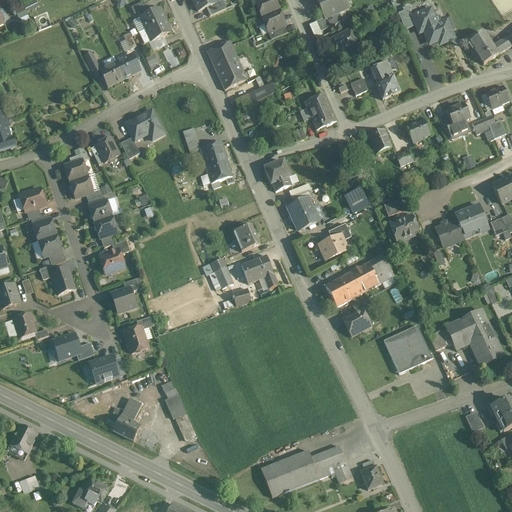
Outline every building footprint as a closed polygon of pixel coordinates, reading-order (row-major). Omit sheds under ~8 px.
[(214,0),(192,0),(198,12),(206,9),(216,4),(214,0)] [(262,0),(255,3),(262,19),(279,12),(274,0),(262,0)] [(344,0),(315,0),(324,19),(315,23),(320,33),(343,22),(340,15),(335,17),(334,15),(348,8),(344,0)] [(223,1),(216,4),(206,9),(210,17),(226,10),(223,1)] [(143,3),(131,9),(134,16),(146,10),(143,3)] [(160,9),(140,19),(145,31),(166,21),(160,9)] [(431,10),(412,18),(419,35),(424,33),(428,43),(437,39),(439,42),(452,36),(453,36),(447,22),(434,27),(432,21),(432,22),(432,21),(435,19),(431,10)] [(279,12),(262,19),(268,35),(284,28),(286,27),(279,12)] [(359,20),(348,25),(351,31),(362,26),(359,20)] [(145,31),(139,34),(144,45),(151,42),(151,44),(160,39),(172,34),(166,21),(145,31)] [(315,23),(308,27),(314,40),(322,37),(320,33),(315,23)] [(284,28),(268,35),(271,41),(287,34),(284,28)] [(351,31),(328,43),(336,58),(358,47),(351,31)] [(493,47),(485,35),(470,44),(483,66),(499,57),(498,56),(511,47),(511,40),(509,37),(493,47)] [(130,36),(124,39),(126,43),(130,51),(136,48),(130,36)] [(151,44),(149,44),(153,53),(164,48),(160,39),(151,44)] [(126,43),(121,45),(125,54),(130,51),(126,43)] [(230,43),(207,54),(216,74),(225,70),(225,72),(240,65),(230,43)] [(133,57),(116,65),(124,81),(141,73),(133,57)] [(401,94),(387,63),(370,70),(376,84),(375,85),(383,102),(401,94)] [(116,65),(99,73),(107,89),(124,81),(116,65)] [(240,65),(225,72),(225,70),(216,74),(225,92),(246,81),(240,65)] [(363,80),(351,85),(356,97),(368,92),(363,80)] [(273,85),(248,97),(251,107),(276,94),(273,85)] [(345,86),(338,89),(340,94),(348,91),(345,86)] [(503,88),(485,96),(492,111),(502,107),(501,106),(509,103),(503,88)] [(336,124),(324,96),(305,104),(307,110),(300,114),(304,123),(312,120),(317,132),(336,124)] [(248,97),(236,103),(239,112),(251,107),(248,97)] [(464,105),(446,113),(448,116),(451,123),(453,128),(447,130),(452,142),(471,133),(466,121),(470,119),(464,105)] [(152,112),(126,126),(135,143),(149,135),(152,143),(164,136),(152,112)] [(5,116),(0,117),(0,131),(7,129),(9,128),(5,116)] [(448,116),(440,119),(443,127),(451,123),(448,116)] [(492,118),(486,120),(488,127),(495,124),(492,118)] [(488,127),(486,120),(480,123),(483,129),(488,127)] [(425,122),(407,129),(413,145),(423,141),(423,139),(430,136),(425,122)] [(495,124),(488,127),(494,141),(506,136),(500,122),(495,124)] [(480,123),(473,126),(477,136),(484,133),(483,129),(480,123)] [(7,129),(0,131),(0,154),(17,149),(14,139),(11,139),(7,129)] [(193,130),(183,134),(187,144),(197,140),(193,130)] [(303,131),(293,134),(296,143),(306,141),(303,131)] [(384,132),(369,138),(373,145),(371,146),(376,156),(391,149),(384,132)] [(110,140),(95,147),(99,153),(104,164),(105,165),(107,163),(110,164),(115,162),(116,159),(119,157),(110,140)] [(131,140),(121,145),(129,161),(140,155),(131,140)] [(197,140),(187,144),(189,151),(200,147),(197,140)] [(221,143),(200,150),(208,176),(201,178),(204,188),(211,185),(216,184),(232,179),(221,143)] [(409,152),(402,154),(407,166),(413,163),(409,152)] [(104,164),(99,153),(93,156),(99,167),(104,164)] [(86,154),(69,160),(71,166),(82,162),(83,162),(89,160),(86,154)] [(402,154),(396,157),(400,168),(407,166),(402,154)] [(461,159),(465,171),(475,168),(472,157),(461,159)] [(71,166),(64,168),(70,184),(88,178),(83,162),(82,162),(71,166)] [(283,163),(265,170),(271,185),(272,185),(276,193),(291,187),(288,179),(289,178),(283,163)] [(88,178),(70,184),(75,200),(86,197),(93,194),(99,191),(94,176),(88,178)] [(511,177),(492,187),(502,206),(511,201),(511,177)] [(308,186),(289,193),(292,200),(297,198),(311,193),(308,186)] [(342,198),(351,216),(366,209),(357,190),(342,198)] [(40,191),(31,194),(29,193),(23,195),(22,197),(20,198),(25,214),(26,214),(38,210),(46,207),(40,191)] [(99,191),(93,194),(86,197),(88,202),(102,197),(100,191),(99,191)] [(311,193),(297,198),(300,204),(308,200),(309,201),(314,198),(311,193)] [(139,198),(142,207),(153,203),(150,194),(139,198)] [(102,197),(88,202),(90,208),(104,203),(102,197)] [(300,204),(287,210),(297,232),(317,223),(311,210),(313,209),(309,201),(308,200),(300,204)] [(401,201),(384,207),(388,218),(405,212),(401,201)] [(90,208),(89,208),(94,224),(112,218),(107,202),(104,203),(90,208)] [(147,220),(156,217),(153,207),(144,210),(147,220)] [(479,207),(455,216),(457,222),(462,236),(478,230),(479,233),(488,229),(479,207)] [(38,210),(26,214),(29,222),(31,221),(41,218),(38,210)] [(41,218),(31,221),(33,227),(50,221),(48,216),(41,218)] [(511,233),(511,221),(509,216),(501,220),(508,233),(510,235),(511,233)] [(112,218),(94,224),(99,241),(100,240),(113,236),(117,234),(112,218)] [(411,218),(400,223),(400,222),(396,223),(396,224),(390,227),(393,235),(396,243),(402,240),(403,242),(405,243),(408,241),(409,240),(408,239),(414,237),(413,234),(418,232),(415,226),(415,227),(411,218)] [(501,220),(490,224),(496,238),(508,233),(501,220)] [(50,221),(33,227),(38,243),(56,237),(51,221),(50,221)] [(457,222),(435,231),(443,250),(465,242),(462,236),(457,222)] [(253,227),(234,234),(234,235),(236,234),(243,252),(241,253),(242,254),(261,246),(258,239),(256,240),(251,228),(253,228),(253,227)] [(113,236),(100,240),(104,250),(112,247),(116,246),(113,236)] [(56,237),(38,243),(43,259),(48,258),(62,253),(56,237)] [(333,238),(324,242),(329,253),(338,249),(333,238)] [(116,246),(112,247),(114,253),(119,252),(120,256),(129,253),(126,242),(116,246)] [(2,248),(0,248),(0,270),(8,268),(2,248)] [(440,251),(433,254),(438,268),(445,265),(440,251)] [(114,253),(99,258),(103,271),(102,272),(103,276),(105,276),(114,274),(115,275),(119,273),(119,272),(125,270),(120,256),(119,252),(114,253)] [(62,253),(48,258),(51,267),(55,266),(65,263),(62,253)] [(266,257),(241,267),(248,286),(264,280),(269,291),(278,287),(266,257)] [(382,257),(368,265),(380,286),(394,279),(382,257)] [(223,261),(211,265),(215,274),(226,269),(223,261)] [(368,265),(339,280),(351,302),(380,286),(368,265)] [(51,267),(39,271),(43,282),(52,279),(51,276),(57,274),(55,266),(51,267)] [(226,269),(215,274),(220,285),(231,280),(226,269)] [(57,274),(51,276),(52,279),(58,297),(74,291),(67,270),(57,274)] [(138,280),(123,285),(125,292),(130,290),(131,294),(142,290),(138,280)] [(231,280),(220,285),(222,291),(233,287),(231,280)] [(351,302),(339,280),(325,288),(337,309),(351,302)] [(28,281),(21,283),(26,297),(33,295),(28,281)] [(14,286),(0,291),(0,308),(1,312),(4,311),(20,305),(14,286)] [(492,287),(485,290),(492,307),(499,303),(492,287)] [(125,292),(111,296),(118,315),(136,309),(131,294),(130,290),(125,292)] [(247,291),(232,295),(233,300),(232,300),(233,302),(234,301),(236,308),(251,303),(247,291)] [(232,293),(215,298),(217,305),(232,300),(233,300),(232,295),(232,293)] [(368,299),(352,308),(355,313),(360,315),(363,313),(363,314),(373,309),(368,299)] [(360,315),(355,313),(354,318),(352,317),(343,322),(348,331),(347,332),(351,339),(358,335),(358,334),(370,328),(365,320),(366,319),(363,314),(363,313),(360,315)] [(503,358),(481,313),(446,330),(453,345),(456,351),(470,344),(482,368),(483,368),(481,364),(491,360),(493,363),(503,358)] [(30,316),(13,321),(20,340),(34,336),(36,335),(30,316)] [(152,318),(136,323),(138,329),(140,329),(142,332),(155,327),(152,318)] [(417,328),(384,343),(399,376),(432,361),(417,328)] [(138,329),(124,334),(128,345),(127,347),(128,351),(130,352),(132,355),(135,354),(135,353),(139,352),(141,352),(148,350),(142,332),(140,329),(138,329)] [(446,330),(429,338),(435,353),(453,345),(446,330)] [(46,331),(36,335),(34,336),(36,342),(49,338),(46,331)] [(75,335),(52,343),(59,363),(82,355),(76,340),(75,335)] [(112,358),(89,366),(96,386),(119,379),(112,358)] [(171,383),(161,387),(165,395),(174,391),(171,383)] [(174,391),(165,395),(167,401),(178,397),(175,390),(174,391)] [(167,401),(165,402),(169,412),(182,406),(178,397),(167,401)] [(142,406),(130,400),(124,413),(121,418),(132,424),(142,406)] [(511,402),(509,404),(508,402),(501,405),(500,404),(491,408),(504,433),(511,428),(511,402)] [(193,431),(182,406),(169,412),(173,421),(177,420),(183,434),(193,431)] [(124,413),(116,409),(113,414),(121,418),(124,413)] [(476,414),(465,419),(473,434),(483,429),(476,414)] [(132,424),(121,418),(114,433),(134,443),(141,428),(132,424)] [(38,436),(20,427),(7,453),(25,462),(38,436)] [(193,431),(183,434),(187,444),(197,440),(193,431)] [(511,435),(500,442),(505,451),(511,448),(511,447),(511,446),(511,435)] [(311,459),(310,459),(319,481),(331,477),(331,478),(349,471),(339,448),(311,459)] [(308,453),(261,471),(272,499),(319,481),(310,459),(311,459),(308,453)] [(373,462),(362,466),(365,473),(375,469),(373,462)] [(365,473),(360,474),(367,492),(383,486),(376,469),(375,469),(365,473)] [(349,471),(331,478),(332,480),(336,478),(339,486),(352,481),(349,471)] [(35,478),(25,481),(30,493),(39,489),(35,478)] [(109,490),(91,481),(83,496),(101,505),(109,490)]
